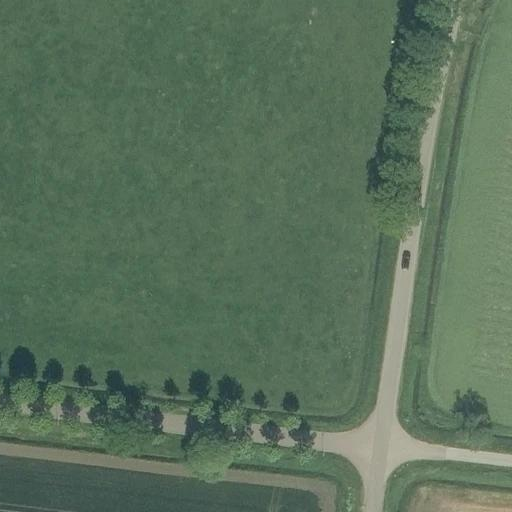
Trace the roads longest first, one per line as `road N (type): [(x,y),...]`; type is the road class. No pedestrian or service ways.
road 1 (unclassified): [(379,445),(441,0)]
road 2 (unclassified): [(379,445),(0,407)]
road 3 (unclassified): [(511,462),(379,445)]
